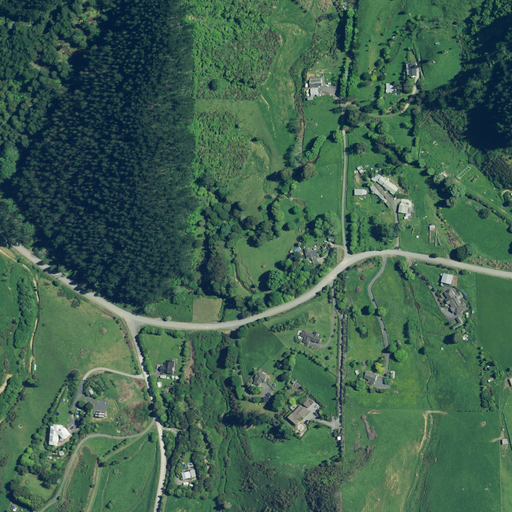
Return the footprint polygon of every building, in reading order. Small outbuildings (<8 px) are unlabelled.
[(411,76),(412,77),(415,77),(415,76),(417,76),(415,63),(409,63),(409,67),(407,67),(408,75),(410,75),(410,76),(411,76)] [(323,86),(322,79),(310,80),(311,87),(323,86)] [(389,83),(386,83),(386,93),(396,93),(396,89),(394,89),(394,85),(389,85),(389,83)] [(399,188),(379,174),(377,176),(376,175),(372,180),(375,181),(376,180),(391,191),(390,192),(394,195),(395,194),(399,188)] [(478,177),(474,174),(469,179),(473,182),(478,177)] [(412,207),(409,206),(409,205),(406,204),(401,203),(401,204),(400,204),(399,212),(407,213),(407,215),(406,215),(406,216),(404,217),(405,219),(411,218),(411,215),(412,207)] [(307,258),(311,257),(311,259),(312,259),(314,267),(318,266),(317,258),(320,257),(318,249),(310,251),(309,248),(305,249),(307,258)] [(454,276),(444,273),(442,282),(452,284),(454,276)] [(459,292),(455,294),(451,289),(444,293),(448,298),(446,300),(449,305),(450,304),(452,307),(451,308),(454,313),(455,312),(457,315),(465,310),(464,308),(466,306),(464,302),(461,304),(458,300),(463,297),(459,292)] [(462,322),(459,318),(457,319),(460,323),(453,327),(454,329),(463,323),(462,322)] [(319,337),(319,336),(320,333),(316,331),(315,334),(304,330),(302,336),(305,337),(303,342),(309,344),(311,340),(320,344),(322,338),(319,337)] [(175,361),(171,360),(171,363),(166,362),(165,366),(161,365),(160,372),(173,374),(175,361)] [(265,374),(258,372),(254,383),(260,386),(262,381),(264,382),(266,378),(264,377),(265,374)] [(375,382),(377,376),(379,377),(380,375),(373,372),(373,374),(367,372),(364,378),(369,379),(367,383),(373,385),(374,381),(375,382)] [(301,404),(289,417),(297,425),(309,411),(301,404)] [(63,425),(56,424),(56,426),(53,426),(50,444),(58,446),(59,435),(61,435),(65,439),(70,435),(63,425)] [(197,476),(195,470),(191,471),(191,470),(187,471),(182,472),(184,480),(197,476)]
